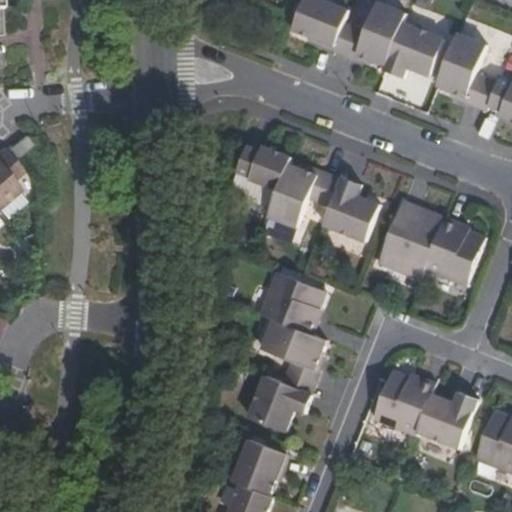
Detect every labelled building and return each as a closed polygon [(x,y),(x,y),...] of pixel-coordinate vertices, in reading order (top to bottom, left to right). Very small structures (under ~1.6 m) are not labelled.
[(311,40),(336,50),(346,24),(352,11),(323,0),(302,0),(291,28),(312,37),(311,40)] [(346,24),(336,50),(359,59),(360,55),(373,60),(391,67),(399,44),(407,23),(410,15),(380,4),(369,33),(346,24)] [(449,39),(407,23),(399,44),(391,67),(389,71),(407,78),(413,67),(435,76),(449,39)] [(467,101),(490,111),(492,107),(501,83),(481,76),(492,47),(461,35),(442,87),(455,92),(468,96),(467,101)] [(360,55),(359,59),(372,65),(373,60),(360,55)] [(511,81),(503,79),(501,83),(492,107),(506,112),(503,118),(511,121),(511,81)] [(468,96),(455,92),(453,97),(467,101),(468,96)] [(6,152),(15,162),(33,146),(25,136),(6,152)] [(290,161),(293,155),(265,144),(264,146),(251,140),(239,172),(280,188),(290,161)] [(14,183),(25,173),(15,162),(6,152),(4,149),(0,152),(0,207),(20,190),(14,183)] [(280,188),(271,215),(299,225),(312,196),(335,204),(346,176),(324,167),(321,174),(290,161),(280,188)] [(335,204),(327,224),(369,241),(384,207),(360,198),(365,183),(346,176),(335,204)] [(384,263),(425,281),(433,261),(448,223),(419,213),(422,206),(408,201),(384,263)] [(475,227),(450,218),(448,223),(433,261),(474,278),(489,241),(473,234),(475,227)] [(279,271),(262,313),(276,319),(322,337),(326,324),(323,322),(333,293),(279,271)] [(285,381),(317,394),(325,372),(318,370),(330,340),(322,337),(276,319),(265,349),(293,360),(285,381)] [(427,417),(438,389),(424,384),(426,378),(399,368),(384,406),(412,418),(413,412),(427,417)] [(285,381),(268,374),(252,417),(295,433),(301,418),(307,419),(317,394),(285,381)] [(427,417),(416,445),(460,463),(485,401),(471,396),(468,402),(438,389),(427,417)] [(511,471),(511,419),(502,416),(484,460),(511,471)] [(247,437),(232,477),(244,482),(274,495),(280,481),(286,483),(296,456),(247,437)] [(274,511),(280,497),(274,495),(244,482),(230,511),(274,511)]
